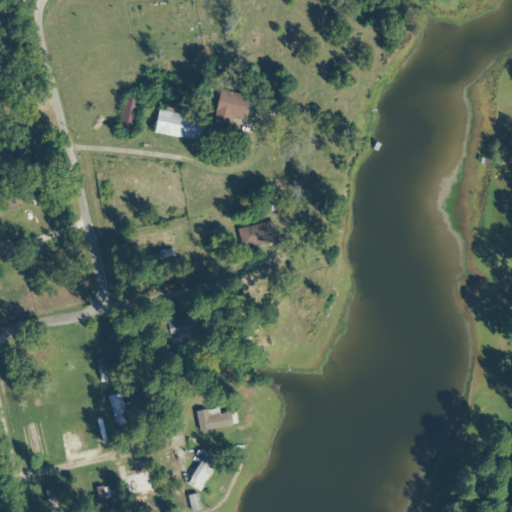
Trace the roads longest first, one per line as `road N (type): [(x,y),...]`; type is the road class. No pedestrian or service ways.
road 1 (residential): [(78,307),(58,0)]
road 2 (residential): [(63,67),(338,63),(355,36)]
road 3 (residential): [(0,474),(78,307)]
road 4 (residential): [(78,307),(249,275)]
